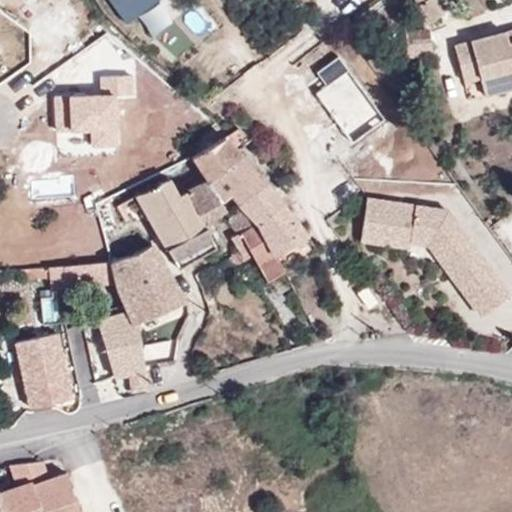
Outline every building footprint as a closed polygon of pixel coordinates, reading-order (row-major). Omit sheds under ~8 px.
[(107,0),(125,23),(156,0),(107,0)] [(425,0),(411,10),(424,28),(453,7),(447,0),(425,0)] [(507,29),(470,38),(471,40),(455,43),(465,83),(482,79),(487,97),(511,91),(511,39),(510,40),(507,29)] [(238,149),(252,138),(236,128),(225,135),(238,149)] [(206,181),(207,182),(242,155),(238,149),(225,135),(191,157),(200,171),(206,181)] [(207,182),(220,201),(231,194),(259,174),(242,155),(207,182)] [(259,174),(231,194),(238,203),(265,182),(259,174)] [(135,193),(159,235),(174,260),(212,239),(204,223),(201,224),(183,191),(177,194),(168,177),(156,183),(158,186),(135,193)] [(186,190),(204,223),(224,209),(220,201),(207,182),(206,181),(186,190)] [(265,182),(238,203),(239,204),(227,219),(237,232),(256,222),(282,266),(309,251),(306,235),(265,182)] [(488,267),(447,211),(366,198),(361,233),(427,243),(433,251),(442,244),(449,252),(439,259),(460,287),(488,267)] [(230,236),(238,252),(242,260),(251,255),(265,281),(284,270),(282,266),(256,222),(237,232),(230,236)] [(361,233),(360,240),(408,247),(409,240),(361,233)] [(212,239),(174,260),(178,269),(216,247),(212,239)] [(132,390),(146,388),(136,321),(185,299),(149,241),(135,250),(110,259),(22,267),(23,279),(64,276),(65,287),(114,282),(129,317),(122,319),(97,323),(113,376),(130,373),(132,390)] [(433,251),(439,259),(449,252),(442,244),(433,251)] [(509,295),(488,267),(460,287),(481,315),(509,295)] [(114,282),(65,287),(66,293),(110,290),(122,319),(129,317),(114,282)] [(70,397),(56,333),(15,342),(30,407),(70,397)] [(30,475),(32,480),(18,484),(0,490),(0,496),(5,511),(42,511),(33,483),(47,478),(41,460),(11,463),(16,480),(30,475)] [(66,472),(47,478),(33,483),(42,511),(79,511),(74,497),(68,499),(65,490),(71,488),(66,472)] [(32,480),(30,475),(16,480),(18,484),(32,480)] [(68,499),(74,497),(71,488),(65,490),(68,499)]
